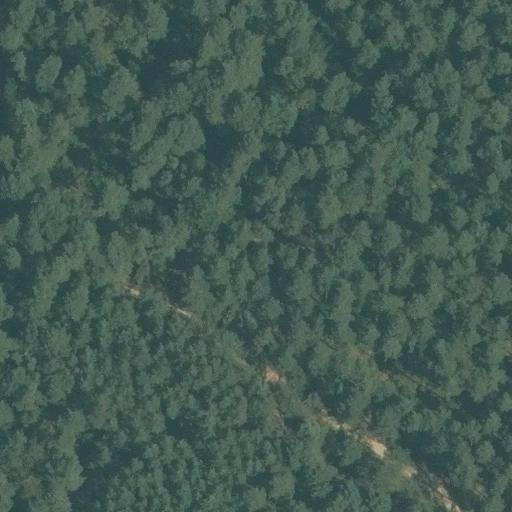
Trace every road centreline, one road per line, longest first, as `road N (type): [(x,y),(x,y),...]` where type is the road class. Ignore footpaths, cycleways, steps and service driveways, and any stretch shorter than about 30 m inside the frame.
road 1 (track): [(144,303),(195,256),(242,239),(266,244),(328,290),(359,290),(392,277),(511,154)]
road 2 (track): [(0,129),(146,0)]
